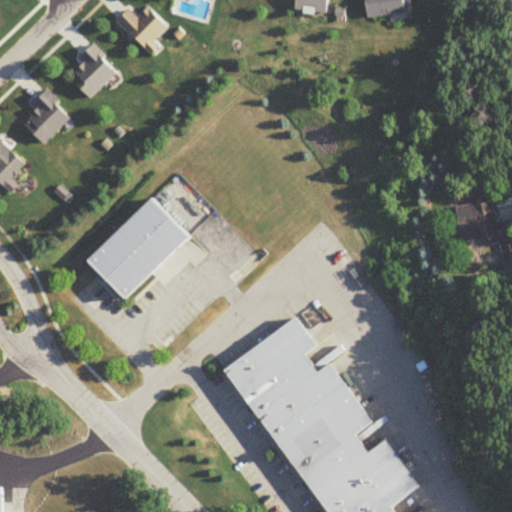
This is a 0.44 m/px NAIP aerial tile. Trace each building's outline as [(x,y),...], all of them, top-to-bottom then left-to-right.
[(295,0),(295,11),(329,14),(330,0),(295,0)] [(407,16),(405,0),(365,0),(367,18),(407,16)] [(126,10),(114,22),(143,50),(165,28),(145,9),(135,19),(126,10)] [(76,60),(82,66),(68,79),(89,100),(116,73),(90,46),(76,60)] [(44,144),(71,114),(44,90),(31,104),(37,109),(23,125),(44,144)] [(0,181),(4,186),(25,165),(0,140),(0,181)] [(191,235),(152,198),(88,263),(127,301),(191,235)] [(463,244),(490,240),(491,247),(501,246),(504,265),(511,263),(511,223),(499,225),(496,203),(458,208),(463,244)] [(226,368),(324,511),(393,511),(424,491),(389,440),(373,451),(370,451),(359,436),(373,426),(373,424),(332,363),(319,372),(307,354),(316,347),(297,319),(226,368)]
